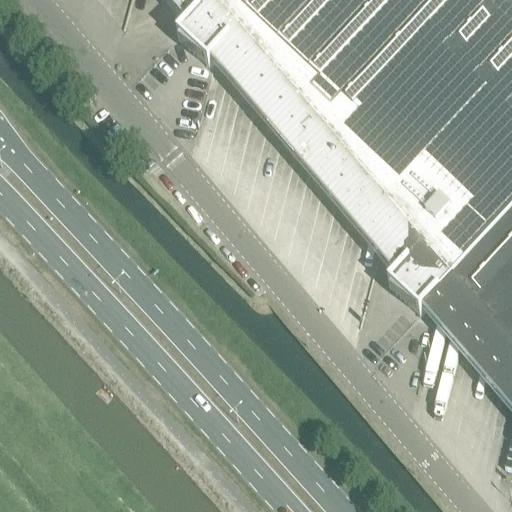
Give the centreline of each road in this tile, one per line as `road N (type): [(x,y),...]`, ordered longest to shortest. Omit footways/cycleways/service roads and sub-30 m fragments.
road 1 (unclassified): [(36,0),(475,511)]
road 2 (secondary): [(343,511),(0,139)]
road 3 (secondary): [(0,198),(295,511)]
